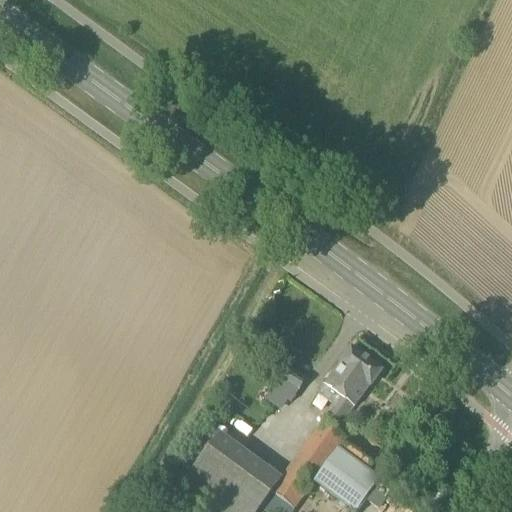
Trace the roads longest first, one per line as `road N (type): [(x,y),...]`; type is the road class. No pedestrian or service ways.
road 1 (primary): [(505,389),(0,16)]
road 2 (unclassified): [(483,511),(505,389)]
